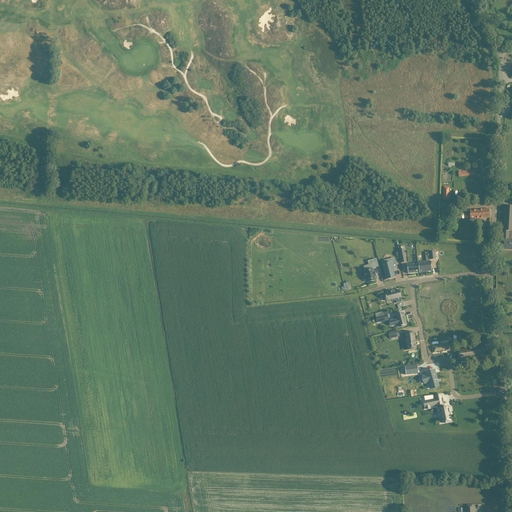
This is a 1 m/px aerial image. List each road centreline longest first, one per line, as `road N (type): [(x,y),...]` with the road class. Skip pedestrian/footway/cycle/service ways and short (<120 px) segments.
road 1 (unclassified): [(491,272),(500,59),(475,0)]
road 2 (residential): [(507,391),(453,394),(448,360),(425,360),(410,281)]
road 3 (unclassified): [(507,391),(491,272)]
